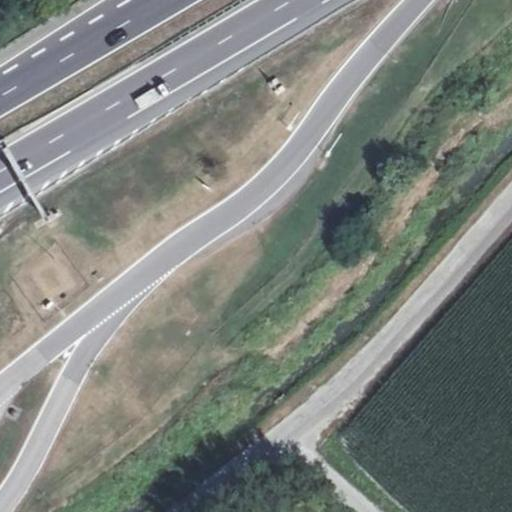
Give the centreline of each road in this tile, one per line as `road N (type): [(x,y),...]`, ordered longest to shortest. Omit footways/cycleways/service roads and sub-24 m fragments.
road 1 (unclassified): [(511,198),(356,375),(192,511)]
road 2 (motorway): [(108,305),(261,192),(417,0)]
road 3 (motorway): [(0,172),(295,0)]
road 4 (motorway): [(166,0),(0,95)]
